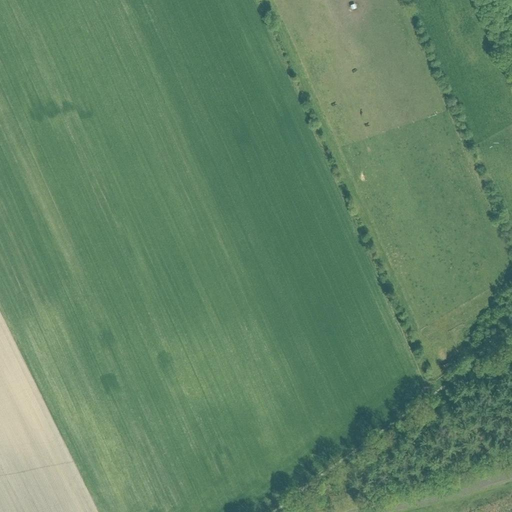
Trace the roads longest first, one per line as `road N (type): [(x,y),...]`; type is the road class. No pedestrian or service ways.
road 1 (track): [(373,511),(511,474)]
road 2 (track): [(480,483),(429,357)]
